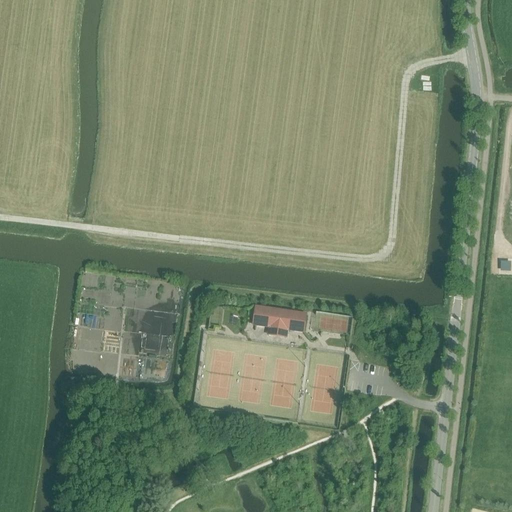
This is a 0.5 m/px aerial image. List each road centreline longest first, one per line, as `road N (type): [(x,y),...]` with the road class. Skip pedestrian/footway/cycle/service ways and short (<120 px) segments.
road 1 (track): [(0,219),(376,258),(391,243),(408,70),(472,54)]
road 2 (tertiary): [(434,511),(477,111),(466,0)]
